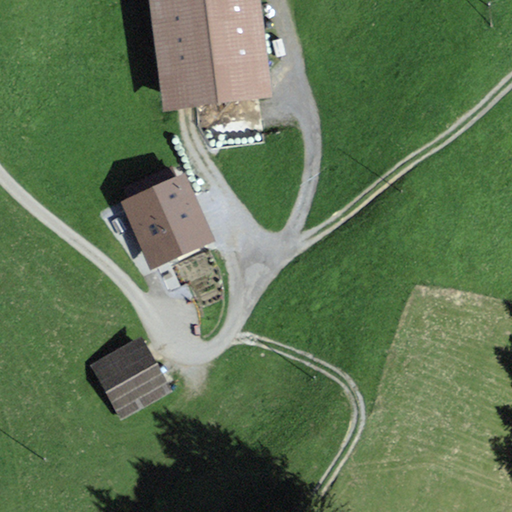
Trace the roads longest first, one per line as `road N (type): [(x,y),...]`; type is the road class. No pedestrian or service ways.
road 1 (track): [(306,511),(356,426),(349,386),(281,349),(225,336)]
road 2 (track): [(301,246),(511,77)]
